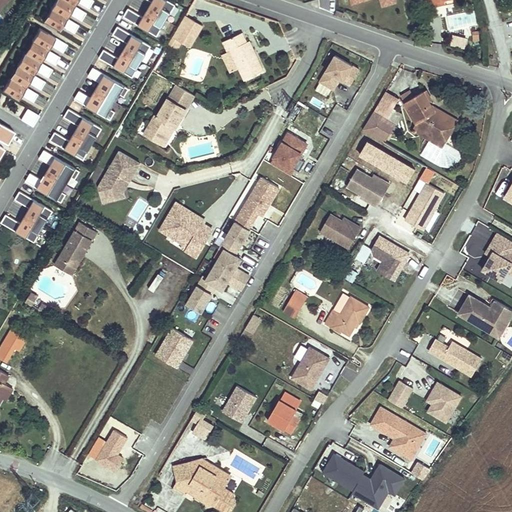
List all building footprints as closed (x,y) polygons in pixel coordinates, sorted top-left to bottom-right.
[(74,5),(65,0),(55,0),(51,8),(67,18),(69,13),(81,21),(86,13),(74,5)] [(92,0),(65,0),(74,5),(77,1),(89,8),(93,0),(92,0)] [(166,21),(176,5),(167,0),(149,0),(152,2),(148,9),(166,21)] [(319,9),(319,3),(318,0),(314,0),(304,3),(319,9)] [(423,0),(425,9),(433,7),(432,3),(443,1),(447,0),(423,0)] [(435,17),(433,7),(425,9),(427,18),(435,17)] [(67,18),(51,8),(43,21),(59,31),(62,26),(74,33),(79,25),(67,18)] [(157,36),(166,21),(148,9),(143,17),(128,8),(124,16),(157,36)] [(183,43),(184,43),(190,34),(196,37),(203,25),(186,15),(169,44),(178,50),(183,43)] [(142,62),(151,46),(118,26),(113,34),(128,43),(123,51),(142,62)] [(67,44),(56,37),(40,27),(32,40),(48,50),(51,45),(63,52),(67,44)] [(223,42),(228,52),(230,51),(245,80),(264,71),(250,40),(247,42),(243,32),(223,42)] [(190,47),(196,37),(190,34),(184,43),(190,47)] [(454,47),(464,48),(466,38),(456,37),(454,47)] [(48,50),(32,40),(25,52),(41,62),(43,58),(55,65),(60,57),(48,50)] [(132,77),(142,62),(123,51),(119,58),(104,49),(99,57),(132,77)] [(41,62),(25,52),(17,64),(33,74),(36,70),(48,77),(52,69),(41,62)] [(320,81),(334,90),(340,79),(351,85),(360,70),(336,55),(320,81)] [(33,74),(17,64),(10,77),(26,87),(29,82),(40,90),(45,82),(33,74)] [(125,97),(130,89),(93,67),(88,76),(100,82),(95,90),(117,102),(121,95),(125,97)] [(26,87),(10,77),(2,90),(18,100),(21,95),(33,102),(38,94),(26,87)] [(176,84),(168,99),(187,110),(195,95),(176,84)] [(112,110),(117,102),(95,90),(91,97),(79,90),(75,99),(111,120),(115,112),(112,110)] [(427,90),(423,92),(429,102),(432,100),(427,90)] [(386,91),(374,111),(388,119),(399,98),(386,91)] [(401,96),(405,103),(414,97),(410,91),(401,96)] [(432,107),(429,102),(423,92),(414,97),(405,103),(416,123),(420,130),(426,133),(428,129),(439,135),(449,119),(430,109),(432,107)] [(187,110),(168,99),(158,116),(157,115),(157,116),(155,115),(144,134),(162,144),(173,126),(176,128),(187,110)] [(449,119),(451,116),(432,106),(430,109),(449,119)] [(33,126),(39,116),(27,109),(21,119),(33,126)] [(93,144),(102,129),(69,109),(64,117),(79,126),(74,133),(93,144)] [(396,124),(388,119),(374,111),(363,130),(384,142),(396,124)] [(451,116),(449,119),(439,135),(428,129),(426,133),(420,130),(416,123),(411,131),(415,134),(416,132),(443,147),(458,121),(451,116)] [(0,139),(7,144),(14,132),(0,123),(0,139)] [(166,146),(176,128),(173,126),(162,144),(166,146)] [(83,160),(93,144),(74,133),(70,141),(55,132),(50,140),(83,160)] [(271,163),(292,176),(295,169),(299,172),(305,162),(299,158),(307,144),(288,133),(271,163)] [(365,143),(360,154),(379,162),(384,151),(365,143)] [(76,179),(81,171),(44,150),(39,158),(51,164),(46,172),(68,185),(72,177),(76,179)] [(99,186),(100,191),(115,199),(125,197),(122,187),(127,179),(130,181),(140,163),(120,151),(99,186)] [(390,184),(382,180),(380,183),(357,169),(347,186),(362,195),(372,200),(370,202),(377,206),(390,184)] [(63,193),(68,185),(46,172),(42,180),(30,173),(26,181),(62,202),(66,194),(63,193)] [(374,175),(372,178),(380,183),(382,180),(374,175)] [(236,221),(249,229),(258,213),(264,202),(268,205),(279,187),(262,177),(236,221)] [(418,204),(416,203),(406,220),(423,230),(444,193),(427,183),(419,197),(422,198),(418,204)] [(44,227),(53,211),(20,191),(15,199),(30,208),(25,215),(44,227)] [(104,203),(115,199),(100,191),(104,203)] [(217,226),(175,202),(156,234),(199,258),(217,226)] [(264,202),(258,213),(262,216),(268,205),(264,202)] [(35,242),(44,227),(25,215),(21,223),(6,214),(1,222),(35,242)] [(361,228),(353,223),(352,226),(342,221),(330,214),(320,232),(349,248),(361,228)] [(344,218),(342,221),(352,226),(353,223),(344,218)] [(235,255),(251,230),(249,229),(236,221),(221,247),(224,249),(215,264),(246,283),(250,276),(236,268),(242,259),(235,255)] [(60,257),(76,267),(83,255),(81,253),(82,250),(85,252),(97,231),(81,222),(60,257)] [(511,240),(499,232),(489,249),(494,252),(491,257),(483,270),(502,281),(508,271),(511,264),(511,240)] [(384,260),(381,266),(388,271),(386,275),(394,280),(409,254),(380,237),(372,249),(374,255),(384,260)] [(72,274),(76,267),(60,257),(55,265),(72,274)] [(223,290),(228,282),(242,290),(246,283),(215,264),(205,280),(202,278),(187,304),(201,312),(217,287),(223,290)] [(378,270),(386,275),(388,271),(381,266),(378,270)] [(353,282),(357,273),(350,270),(346,279),(353,282)] [(157,274),(150,289),(156,292),(163,277),(157,274)] [(448,307),(459,313),(469,294),(458,288),(448,307)] [(296,289),(293,295),(299,299),(302,293),(296,289)] [(38,297),(31,293),(26,301),(32,305),(38,297)] [(302,293),(299,299),(305,302),(308,296),(302,293)] [(343,293),(334,310),(341,314),(351,297),(343,293)] [(299,299),(293,295),(283,311),(295,318),(305,302),(299,299)] [(499,337),(506,325),(500,322),(509,308),(496,300),(491,308),(470,295),(459,313),(499,337)] [(341,314),(334,310),(326,323),(333,328),(334,326),(350,335),(358,321),(360,323),(369,307),(351,297),(341,314)] [(48,307),(42,303),(39,309),(45,313),(48,307)] [(511,314),(511,309),(509,308),(500,322),(506,325),(511,314)] [(254,314),(249,322),(256,326),(261,318),(254,314)] [(252,332),(256,326),(249,322),(245,328),(252,332)] [(172,328),(156,355),(177,368),(193,340),(172,328)] [(14,339),(18,333),(11,330),(8,336),(14,339)] [(22,336),(18,333),(14,339),(19,342),(22,336)] [(429,350),(452,364),(453,362),(456,364),(455,366),(472,376),(482,359),(452,341),(449,347),(436,339),(429,350)] [(5,341),(0,349),(0,358),(7,362),(15,348),(5,341)] [(329,358),(310,347),(292,378),(312,389),(329,358)] [(0,402),(3,398),(3,397),(1,396),(8,385),(4,383),(9,375),(0,369),(0,402)] [(389,400),(402,407),(413,388),(400,380),(389,400)] [(438,382),(432,393),(437,396),(433,403),(428,411),(446,422),(462,396),(438,382)] [(13,388),(8,385),(1,396),(3,397),(3,398),(6,400),(13,388)] [(223,411),(243,422),(257,397),(237,385),(223,411)] [(323,405),(328,396),(319,391),(314,400),(323,405)] [(285,392),(281,400),(297,410),(302,402),(285,392)] [(427,400),(433,403),(437,396),(432,393),(427,400)] [(280,400),(270,417),(278,422),(276,425),(292,434),(301,419),(294,415),(297,410),(281,400),(280,400)] [(371,424),(391,436),(393,433),(396,435),(390,446),(412,459),(417,450),(412,447),(422,431),(381,407),(371,424)] [(198,423),(193,431),(206,439),(214,426),(203,420),(207,413),(198,408),(192,419),(198,423)] [(268,420),(276,425),(278,422),(270,417),(268,420)] [(115,430),(97,459),(116,471),(124,458),(118,454),(128,437),(115,430)] [(427,433),(422,431),(412,447),(417,450),(427,433)] [(380,464),(369,484),(361,479),(364,474),(363,474),(365,472),(335,454),(324,472),(354,490),(353,492),(379,508),(385,497),(382,496),(386,489),(395,494),(405,478),(380,464)] [(202,459),(190,462),(200,468),(212,465),(202,459)] [(424,481),(431,469),(418,461),(411,473),(424,481)] [(214,496),(215,504),(219,504),(220,508),(227,511),(230,511),(234,507),(233,503),(236,502),(233,494),(231,495),(230,491),(224,488),(218,484),(217,474),(219,469),(212,465),(200,468),(190,462),(174,466),(178,480),(189,487),(192,481),(194,482),(197,494),(203,497),(206,497),(214,496)] [(231,476),(219,469),(217,474),(218,484),(224,488),(231,476)] [(186,491),(189,487),(178,480),(175,484),(186,491)] [(207,505),(215,504),(214,496),(206,497),(207,505)]
